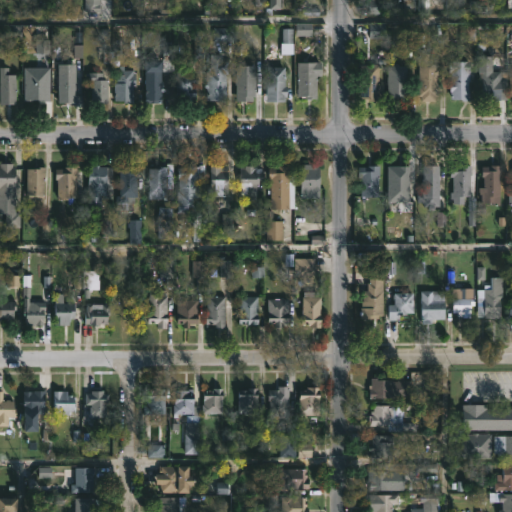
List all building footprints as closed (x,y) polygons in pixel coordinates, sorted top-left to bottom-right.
[(98,0),(98,11),(84,11),(84,0),(98,0)] [(171,41),(171,59),(173,59),(173,72),(161,72),(160,80),(162,81),(161,104),(144,102),(145,60),(161,60),(162,41),(171,41)] [(429,53),(429,58),(438,58),(437,67),(440,67),(440,75),(438,75),(438,96),(435,96),(435,101),(421,101),(421,96),(419,96),(419,59),(420,53),(429,53)] [(223,54),(223,61),(227,61),(227,100),(206,100),(206,70),(209,70),(209,68),(210,68),(210,54),(223,54)] [(470,61),(469,81),(468,81),(469,101),(465,101),(465,99),(450,99),(450,72),(448,72),(448,61),(470,61)] [(317,75),(317,98),(305,98),(305,96),(297,96),(298,62),(322,62),(322,75),(317,75)] [(399,63),(399,65),(407,65),(407,96),(404,96),(404,100),(393,100),(393,95),(387,95),(387,63),(399,63)] [(380,98),(372,98),(372,101),(369,101),(369,98),(360,98),(360,65),(380,65),(380,98)] [(124,66),(124,70),(134,70),(134,74),(136,74),(136,86),(133,86),(133,102),(114,100),(114,82),(117,82),(117,66),(124,66)] [(241,101),(235,101),(235,66),(255,66),(255,97),(253,97),(253,101),(241,101)] [(284,66),(284,86),(286,86),(286,97),(284,97),(284,101),(265,101),(265,66),(284,66)] [(0,67),(7,67),(7,74),(15,74),(15,104),(0,104),(0,67)] [(77,95),(77,104),(61,103),(61,102),(58,102),(58,73),(67,74),(67,68),(83,68),(82,95),(77,95)] [(186,70),(186,75),(197,75),(197,86),(195,86),(195,99),(192,99),(192,103),(184,103),(184,98),(174,99),(174,75),(175,75),(175,70),(186,70)] [(500,71),(500,98),(489,100),(489,98),(481,98),(482,71),(500,71)] [(102,72),(102,79),(107,79),(106,104),(96,103),(96,101),(90,101),(91,81),(87,81),(87,72),(102,72)] [(0,163),(12,163),(11,167),(14,167),(13,197),(0,197),(0,163)] [(173,163),(172,189),(166,188),(166,194),(163,194),(163,199),(148,198),(149,167),(159,168),(159,166),(166,166),(166,163),(173,163)] [(204,165),(203,178),(198,178),(197,176),(195,213),(186,212),(186,219),(177,219),(177,168),(186,168),(186,166),(198,166),(198,164),(204,165)] [(316,164),(316,166),(320,166),(320,198),(300,198),(300,167),(304,167),(304,164),(316,164)] [(98,165),(98,167),(111,167),(111,199),(100,199),(100,208),(86,208),(87,166),(98,165)] [(379,175),(378,197),(368,196),(368,199),(365,199),(365,202),(362,202),(362,200),(360,199),(361,177),(358,177),(358,166),(380,165),(379,175)] [(500,165),(499,205),(492,205),(492,202),(483,202),(483,192),(477,192),(477,187),(483,187),(483,177),(480,177),(481,166),(500,165)] [(76,166),(76,198),(64,198),(64,200),(56,200),(56,179),(54,179),(54,168),(76,166)] [(227,196),(207,195),(207,184),(209,184),(209,166),(227,166),(227,196)] [(258,166),(258,171),(265,171),(264,181),(258,181),(258,201),(239,200),(239,166),(258,166)] [(289,166),(289,175),(293,175),(294,208),(270,210),(269,179),(268,179),(267,167),(289,166)] [(408,167),(407,192),(410,192),(410,202),(387,201),(387,166),(408,167)] [(439,166),(439,207),(435,207),(435,211),(427,211),(427,207),(423,207),(423,166),(439,166)] [(470,166),(469,197),(464,197),(463,204),(451,204),(451,199),(449,199),(449,192),(451,192),(452,177),(449,177),(449,166),(470,166)] [(44,167),(43,200),(26,199),(26,196),(25,195),(25,168),(44,167)] [(130,203),(115,203),(115,196),(118,196),(118,168),(137,168),(137,197),(130,197),(130,203)] [(173,207),(171,238),(157,237),(159,206),(173,207)] [(274,211),(273,220),(283,221),(283,241),(266,240),(266,211),(274,211)] [(141,243),(128,243),(128,219),(142,219),(141,243)] [(314,260),(300,260),(300,275),(314,275),(314,260)] [(99,271),(98,289),(89,289),(88,298),(83,298),(83,270),(99,271)] [(383,271),(384,316),(378,316),(378,319),(361,319),(361,316),(359,316),(359,311),(361,311),(361,307),(364,307),(364,291),(368,291),(368,283),(369,283),(369,271),(383,271)] [(501,300),(501,318),(477,317),(476,289),(483,290),(483,285),(490,285),(490,277),(503,277),(503,300),(501,300)] [(471,312),(471,318),(458,316),(458,313),(453,312),(454,287),(474,288),(474,305),(472,305),(471,312)] [(160,289),(160,291),(166,291),(166,296),(167,296),(167,329),(156,328),(156,324),(148,324),(149,289),(160,289)] [(433,290),(444,291),(445,319),(431,319),(431,323),(421,323),(421,290),(433,290)] [(247,291),(247,296),(258,296),(257,324),(239,324),(239,296),(241,296),(241,291),(247,291)] [(318,292),(318,297),(321,297),(321,328),(310,328),(310,325),(301,325),(301,296),(303,296),(303,291),(318,292)] [(412,293),(413,313),(399,314),(399,320),(387,320),(387,304),(394,304),(392,293),(412,293)] [(217,328),(214,328),(215,325),(204,325),(206,296),(224,296),(224,328),(217,328)] [(29,298),(29,302),(44,302),(44,326),(26,326),(26,311),(24,311),(24,315),(22,315),(23,297),(29,298)] [(62,299),(62,303),(74,303),(73,318),(69,318),(69,325),(58,325),(58,317),(54,317),(54,299),(62,299)] [(190,323),(189,328),(183,328),(183,324),(176,324),(176,299),(197,299),(197,323),(190,323)] [(282,323),(282,327),(275,327),(275,323),(266,323),(267,299),(288,299),(287,323),(282,323)] [(0,301),(15,301),(15,311),(13,311),(13,326),(5,326),(5,320),(0,319),(0,301)] [(98,324),(98,325),(84,324),(84,312),(85,312),(85,304),(110,304),(110,315),(107,315),(107,324),(98,324)] [(378,378),(378,380),(410,380),(410,396),(398,396),(394,396),(394,398),(370,399),(369,385),(370,385),(371,378),(378,378)] [(288,386),(288,412),(268,412),(267,389),(277,389),(277,386),(288,386)] [(320,415),(298,415),(298,389),(313,389),(313,387),(319,387),(320,415)] [(165,389),(164,414),(141,414),(142,405),(144,405),(145,389),(165,389)] [(221,414),(200,414),(201,390),(222,389),(221,414)] [(258,389),(258,413),(237,413),(238,390),(258,389)] [(2,401),(9,400),(9,401),(14,401),(13,408),(16,408),(16,417),(8,417),(8,426),(0,426),(0,390),(2,390),(2,401)] [(108,394),(108,405),(106,405),(106,418),(91,418),(91,414),(90,414),(91,405),(84,404),(84,393),(91,393),(91,391),(103,390),(103,393),(108,394)] [(187,391),(187,395),(193,395),(192,414),(177,414),(177,417),(173,417),(173,390),(187,391)] [(44,391),(43,414),(27,414),(27,409),(22,409),(22,392),(44,391)] [(66,391),(66,395),(73,395),(73,401),(75,401),(75,411),(69,411),(69,415),(52,413),(52,391),(66,391)] [(487,403),(486,406),(511,406),(511,427),(462,427),(462,402),(487,403)] [(389,404),(389,406),(396,406),(395,415),(403,415),(402,421),(416,421),(416,430),(387,430),(387,423),(368,424),(368,414),(370,414),(371,409),(372,409),(372,404),(389,404)] [(197,418),(197,434),(199,434),(198,454),(184,454),(184,422),(186,422),(186,417),(197,418)] [(296,456),(279,455),(279,434),(296,435),(296,456)] [(394,442),(393,459),(371,459),(371,451),(369,451),(369,445),(372,445),(372,434),(384,435),(384,442),(394,442)] [(511,460),(498,460),(498,453),(493,452),(493,434),(511,434),(511,460)] [(511,465),(511,490),(494,490),(495,482),(497,482),(498,474),(503,474),(503,465),(511,465)] [(189,469),(189,476),(194,476),(194,486),(190,486),(190,493),(160,493),(160,485),(154,484),(155,474),(158,474),(158,466),(189,467),(189,469)] [(92,493),(70,492),(70,484),(74,484),(74,467),(93,468),(92,493)] [(307,469),(307,478),(309,479),(309,488),(279,488),(279,468),(307,469)] [(404,470),(404,489),(369,489),(369,481),(367,481),(367,470),(404,470)] [(511,511),(498,511),(498,508),(502,508),(502,501),(498,501),(498,492),(511,492),(511,511)] [(392,503),(392,511),(374,511),(374,505),(369,505),(369,493),(399,494),(399,503),(392,503)] [(292,497),(307,498),(307,511),(281,511),(281,496),(292,497)] [(186,498),(185,511),(159,511),(159,497),(186,498)] [(94,498),(106,499),(106,505),(94,505),(94,511),(74,511),(74,498),(94,498)] [(15,511),(0,511),(0,499),(15,499),(15,511)]
